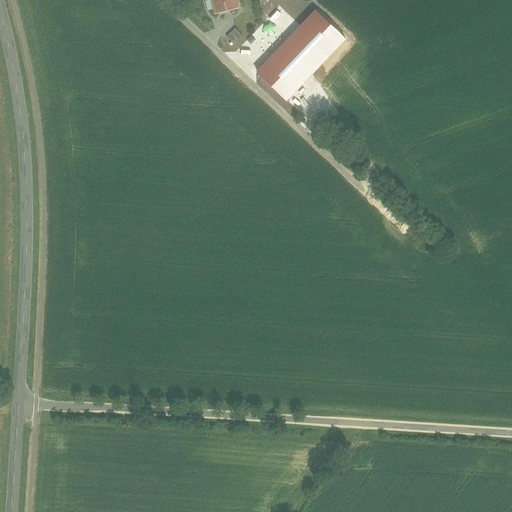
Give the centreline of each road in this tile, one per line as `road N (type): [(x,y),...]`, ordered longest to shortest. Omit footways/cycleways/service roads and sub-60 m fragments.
road 1 (residential): [(511,433),(17,403)]
road 2 (tertiary): [(0,12),(24,160),(17,403)]
